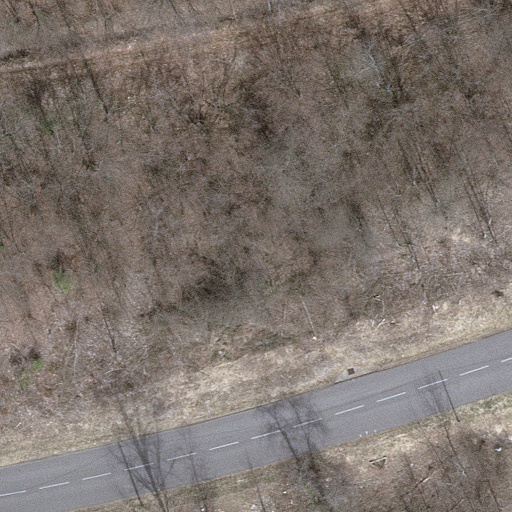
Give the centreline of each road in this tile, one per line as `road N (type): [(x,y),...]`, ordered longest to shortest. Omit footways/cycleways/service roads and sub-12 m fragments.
road 1 (secondary): [(511,362),(328,424),(0,497)]
road 2 (track): [(0,70),(101,61),(390,0)]
